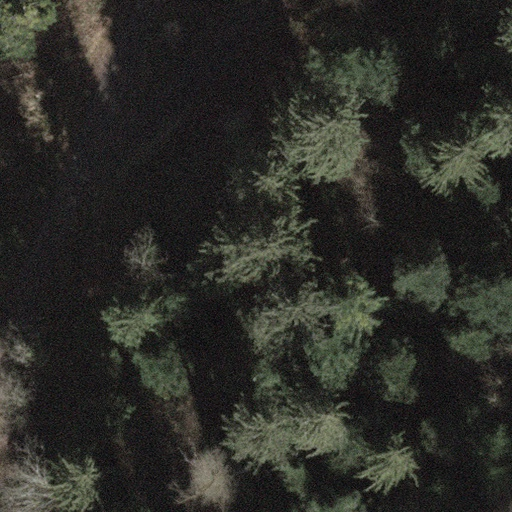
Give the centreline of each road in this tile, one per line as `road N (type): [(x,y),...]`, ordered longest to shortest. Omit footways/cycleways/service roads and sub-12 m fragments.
road 1 (track): [(150,0),(0,352)]
road 2 (track): [(74,178),(285,0)]
